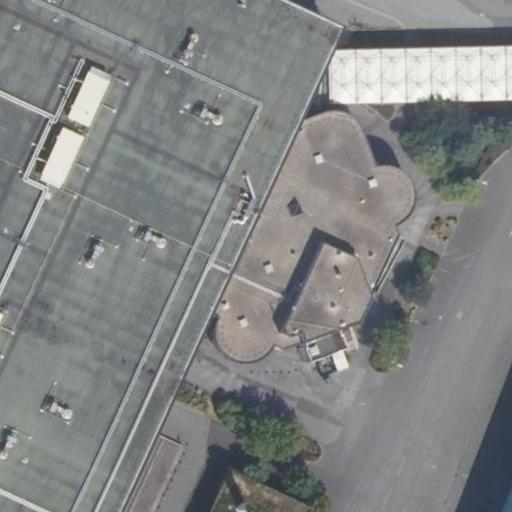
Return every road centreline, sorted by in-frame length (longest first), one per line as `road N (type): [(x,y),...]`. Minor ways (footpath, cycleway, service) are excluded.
road 1 (unclassified): [(371,503),(210,439),(177,511)]
road 2 (unclassified): [(403,440),(240,377)]
